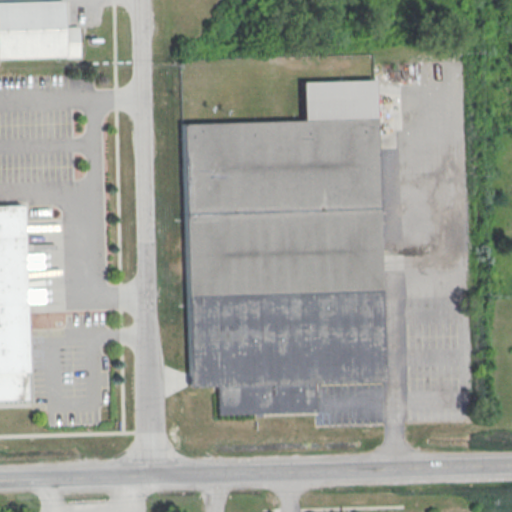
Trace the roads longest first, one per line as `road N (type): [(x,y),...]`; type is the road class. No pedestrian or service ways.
road 1 (secondary): [(511,464),(0,479)]
road 2 (residential): [(138,0),(148,475)]
